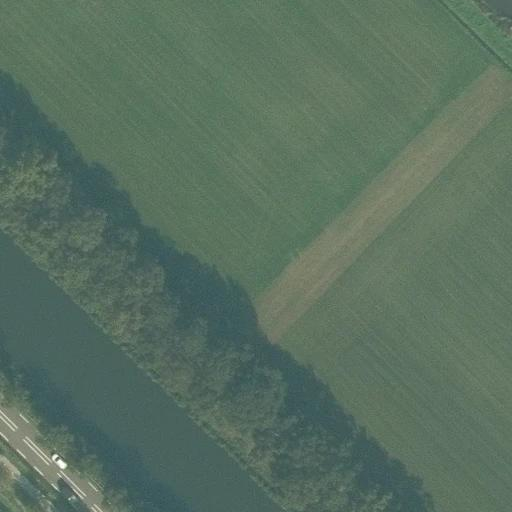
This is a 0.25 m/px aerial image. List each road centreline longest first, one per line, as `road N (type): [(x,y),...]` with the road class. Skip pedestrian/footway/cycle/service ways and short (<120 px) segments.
road 1 (track): [(352,511),(0,163)]
road 2 (primary): [(98,511),(0,414)]
